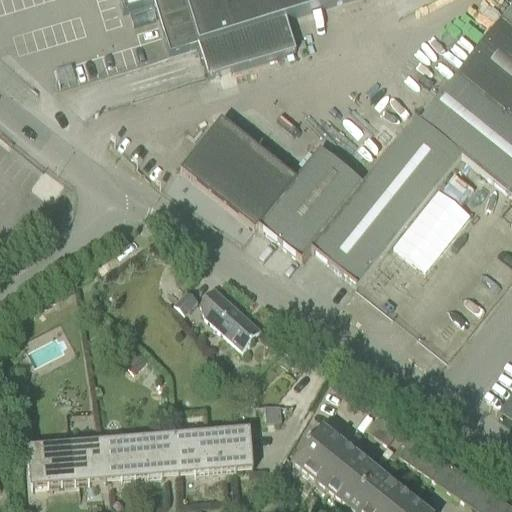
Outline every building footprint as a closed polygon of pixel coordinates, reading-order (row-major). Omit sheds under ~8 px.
[(118,0),(124,17),(154,8),(170,59),(198,50),(207,82),(208,83),(295,56),(285,25),(366,0),(118,0)] [(511,10),(501,25),(455,81),(511,126),(511,10)] [(511,203),(511,126),(455,81),(418,127),(461,161),(460,162),(511,203)] [(310,255),(311,256),(356,292),(460,162),(461,161),(418,127),(414,124),(362,189),(361,189),(363,190),(310,255)] [(295,185),(221,125),(179,176),(254,237),(258,233),(295,185)] [(361,189),(362,189),(319,154),(295,185),(258,233),(301,267),(311,256),(310,255),(363,190),(361,189)] [(57,306),(68,299),(63,292),(52,299),(57,306)] [(260,338),(213,296),(200,310),(204,325),(242,359),(260,338)] [(173,313),(183,323),(197,308),(187,298),(173,313)] [(135,356),(127,364),(139,375),(147,367),(135,356)] [(284,364),(280,370),(287,376),(292,370),(284,364)] [(511,423),(511,402),(502,417),(511,423)] [(160,428),(162,421),(153,418),(151,425),(160,428)] [(387,451),(399,435),(379,421),(367,437),(387,451)] [(252,476),(249,436),(176,442),(179,482),(252,476)] [(292,472),(316,492),(341,511),(350,511),(376,480),(350,459),(321,436),(292,472)] [(445,467),(407,441),(394,457),(389,465),(395,469),(398,464),(431,487),(445,467)] [(106,488),(179,482),(176,442),(102,448),(106,488)] [(102,448),(27,454),(31,494),(106,488),(102,448)] [(491,511),(497,503),(445,467),(431,487),(468,511),(491,511)] [(350,511),(415,511),(404,502),(376,480),(350,511)] [(491,511),(510,511),(497,503),(491,511)]
